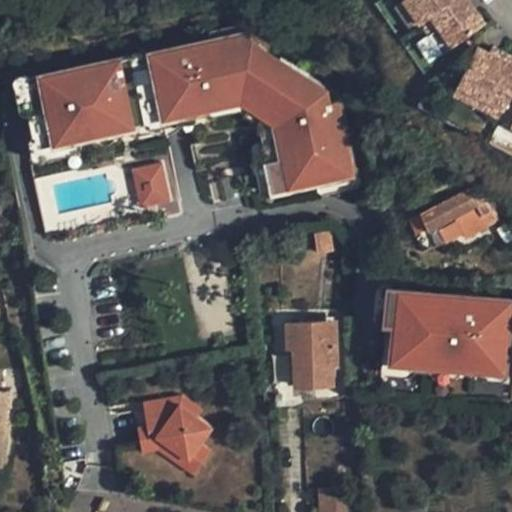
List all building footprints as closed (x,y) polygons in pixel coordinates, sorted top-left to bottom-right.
[(442,0),(431,7),(440,21),(453,13),(465,32),(473,28),(496,10),(489,0),(442,0)] [(109,51),(8,76),(26,147),(126,123),(126,122),(197,104),(198,95),(225,103),(247,117),(256,115),(265,154),(256,157),(264,188),(342,169),(325,98),(317,100),(315,90),(203,31),(203,29),(109,51)] [(511,87),(511,46),(486,32),(468,64),(511,88),(511,87)] [(126,123),(26,147),(28,157),(215,111),(228,121),(247,117),(225,103),(198,95),(197,104),(126,122),(126,123)] [(256,115),(247,117),(256,157),(265,154),(256,115)] [(240,161),(254,190),(264,188),(256,157),(240,161)] [(154,159),(123,166),(133,205),(163,198),(154,159)] [(428,228),(480,201),(473,187),(420,215),(428,228)] [(388,304),(390,268),(379,267),(377,298),(381,303),(388,304)] [(511,317),(511,276),(390,268),(388,304),(400,304),(398,343),(510,351),(511,317)] [(283,300),(286,343),(296,342),(298,384),(338,383),(336,340),(341,340),(337,297),(283,300)] [(400,304),(388,304),(384,355),(509,364),(510,351),(398,343),(400,304)] [(180,392),(140,399),(142,408),(178,401),(198,414),(203,407),(180,392)] [(178,401),(142,408),(147,436),(158,434),(190,456),(200,441),(211,424),(198,414),(178,401)] [(147,436),(142,408),(132,409),(140,450),(158,447),(194,472),(210,447),(200,441),(190,456),(158,434),(147,436)] [(339,511),(337,483),(318,485),(320,511),(339,511)]
